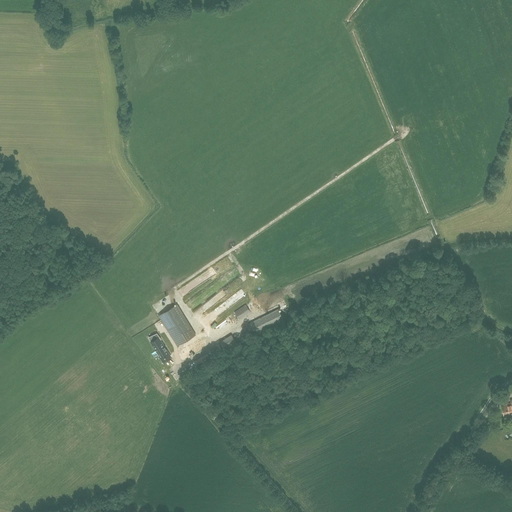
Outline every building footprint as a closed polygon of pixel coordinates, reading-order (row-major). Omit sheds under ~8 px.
[(209,310),(216,301),(212,299),(206,307),(209,310)] [(214,316),(216,318),(235,305),(231,299),(209,314),(211,318),(214,316)] [(177,304),(163,312),(159,315),(177,345),(195,335),(177,304)] [(248,305),(235,311),(239,318),(251,312),(248,305)] [(278,309),(249,323),(248,322),(245,323),(251,335),(283,320),(278,309)] [(166,356),(165,355),(169,353),(160,339),(159,337),(160,337),(157,333),(154,334),(152,336),(154,339),(151,342),(150,342),(153,346),(154,345),(161,358),(164,356),(164,357),(166,356)] [(220,342),(223,346),(235,339),(232,335),(220,342)] [(200,341),(182,351),(182,352),(187,359),(205,349),(200,341)] [(198,367),(210,360),(207,354),(195,361),(198,367)] [(504,416),(511,414),(511,402),(501,405),(504,416)]
